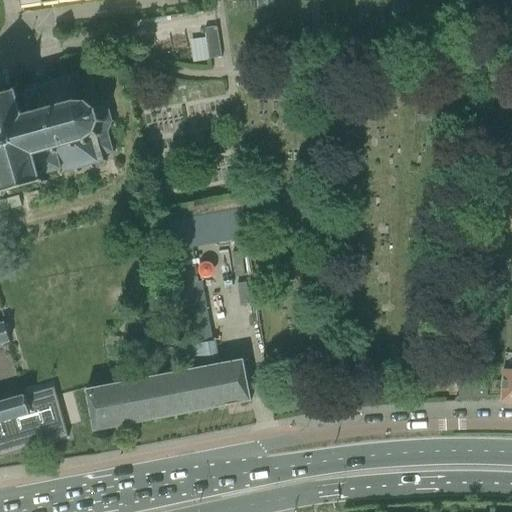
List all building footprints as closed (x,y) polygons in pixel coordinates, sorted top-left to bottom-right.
[(206,39),(189,41),(191,57),(192,61),(192,63),(209,61),(209,60),(221,58),(217,30),(214,30),(214,27),(204,28),(206,39)] [(0,187),(2,187),(3,190),(0,193),(0,196),(1,197),(5,191),(39,182),(48,185),(49,181),(42,178),(42,176),(58,171),(60,176),(64,175),(63,174),(76,170),(77,173),(79,173),(78,169),(91,166),(92,169),(94,169),(93,165),(95,164),(96,169),(102,168),(105,163),(106,163),(107,161),(104,160),(103,155),(113,153),(115,154),(115,152),(113,151),(109,134),(111,135),(112,132),(110,131),(112,123),(114,123),(115,121),(112,120),(108,103),(110,102),(109,100),(106,101),(98,95),(100,93),(99,91),(97,93),(92,76),(93,74),(91,73),(90,75),(81,78),(80,73),(81,70),(79,68),(77,72),(68,75),(67,71),(64,72),(65,75),(53,79),(52,75),(49,76),(50,80),(37,83),(37,81),(33,82),(35,88),(18,92),(17,90),(21,83),(18,82),(15,88),(0,91),(0,187)] [(183,209),(160,213),(162,226),(167,253),(193,248),(202,246),(248,237),(243,211),(241,198),(183,209)] [(193,248),(167,253),(184,345),(210,340),(193,248)] [(503,381),(502,401),(511,401),(511,316),(510,316),(509,316),(504,368),(503,381)] [(0,439),(31,431),(26,415),(30,414),(24,395),(0,401),(0,343),(11,341),(5,322),(0,323),(0,439)] [(85,390),(90,411),(93,431),(251,401),(243,359),(85,390)] [(460,382),(460,398),(486,397),(486,381),(460,382)]
